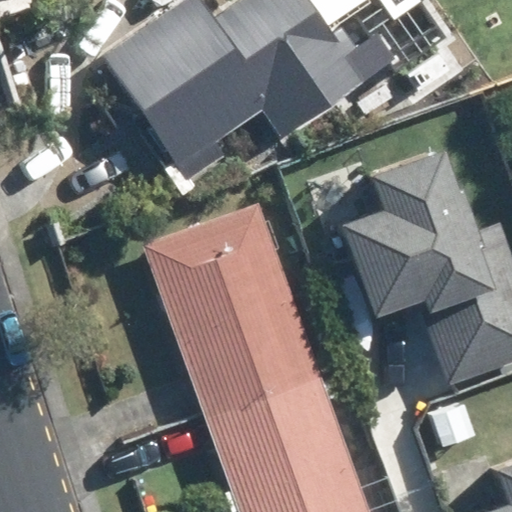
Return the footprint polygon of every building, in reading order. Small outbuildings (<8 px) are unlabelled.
[(280,136),(391,58),(372,31),(377,28),(357,0),(310,0),(308,1),(307,0),(239,0),(212,19),(198,0),(184,0),(102,57),(187,178),(221,155),(211,142),(261,109),(280,136)] [(370,96),(343,104),(352,134),(380,125),(370,96)] [(511,353),(511,288),(488,214),(459,224),(432,141),(340,172),(353,213),(327,221),(356,311),(392,299),(395,309),(411,303),(436,378),(511,353)] [(256,208),(143,249),(205,421),(318,380),(256,208)] [(365,511),(325,401),(351,393),(343,372),(318,380),(205,421),(237,511),(365,511)] [(511,511),(511,419),(490,427),(506,475),(497,478),(509,511),(511,511)]
